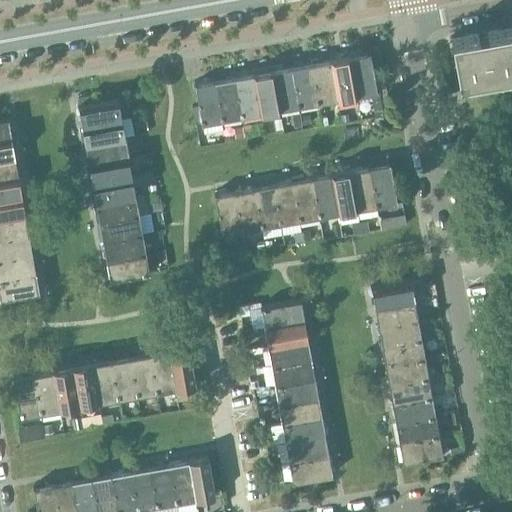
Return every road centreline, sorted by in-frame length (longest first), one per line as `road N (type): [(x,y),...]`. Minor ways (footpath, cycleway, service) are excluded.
road 1 (residential): [(489,492),(410,21)]
road 2 (secondary): [(239,0),(0,42)]
road 3 (residential): [(241,511),(207,336)]
